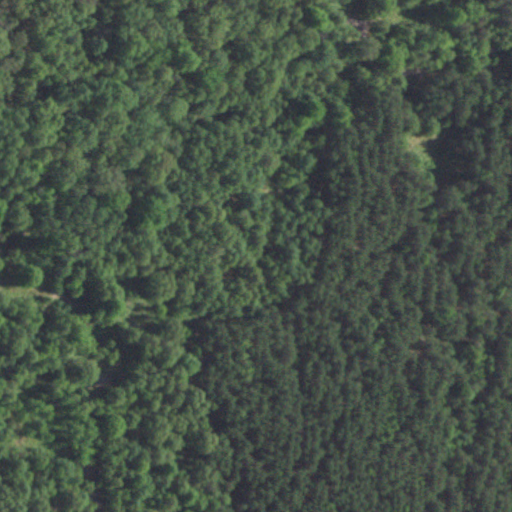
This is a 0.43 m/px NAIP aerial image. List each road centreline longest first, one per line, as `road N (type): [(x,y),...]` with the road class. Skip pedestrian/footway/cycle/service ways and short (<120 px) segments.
road 1 (track): [(378,0),(181,119),(90,222),(0,373)]
road 2 (track): [(511,29),(478,46),(384,61),(363,48),(354,17)]
